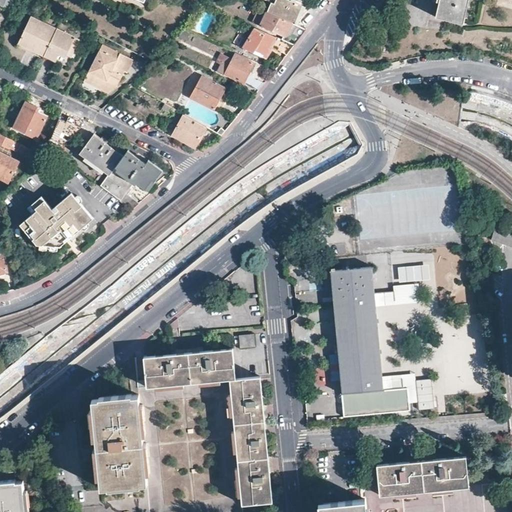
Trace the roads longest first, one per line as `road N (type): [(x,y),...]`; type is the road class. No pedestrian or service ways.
road 1 (residential): [(261,229),(0,440)]
road 2 (residential): [(201,167),(70,278),(0,312)]
road 3 (residential): [(201,167),(0,71)]
road 4 (residential): [(511,424),(289,441)]
road 5 (residential): [(289,441),(272,250),(261,229)]
road 6 (residential): [(349,91),(378,145),(376,164),(261,229)]
road 7 (residential): [(339,17),(201,167)]
road 8 (residential): [(349,91),(427,67),(511,75)]
